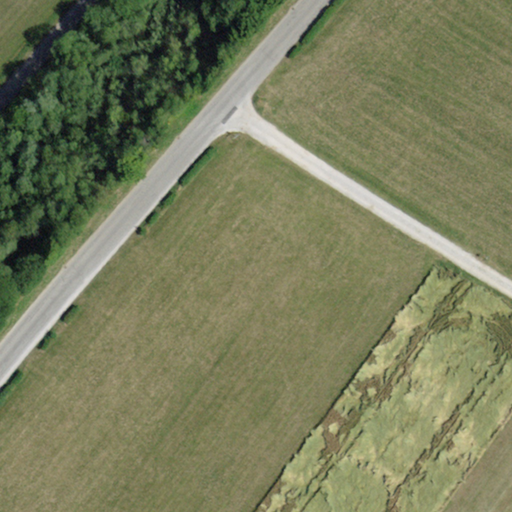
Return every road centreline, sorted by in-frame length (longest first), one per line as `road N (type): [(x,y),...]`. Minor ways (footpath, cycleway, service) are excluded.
road 1 (unclassified): [(316,0),(0,365)]
road 2 (track): [(224,106),(511,287)]
road 3 (unclassified): [(0,113),(95,0)]
